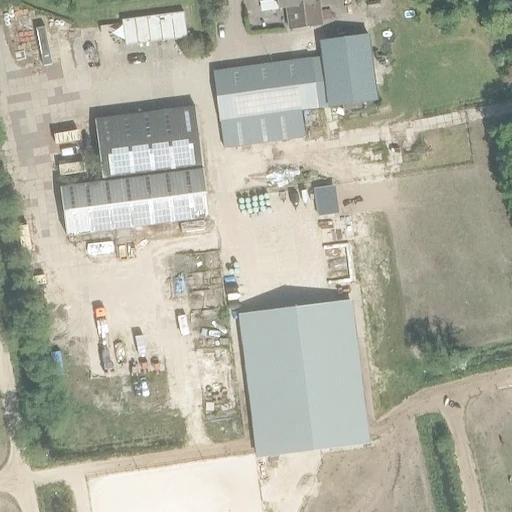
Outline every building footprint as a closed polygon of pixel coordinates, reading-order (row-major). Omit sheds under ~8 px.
[(312,0),(258,0),(258,1),(267,0),(276,0),(278,10),(285,9),(288,30),(321,26),(318,4),(313,4),(312,0)] [(125,47),(187,38),(183,13),(121,21),(125,47)] [(332,57),(318,59),(326,112),(351,109),(353,128),(381,124),(369,35),(330,40),(332,57)] [(212,74),(219,122),(223,149),(303,138),(299,111),(317,108),(311,60),(212,74)] [(93,120),(101,182),(58,188),(64,235),(207,218),(194,108),(93,120)] [(242,169),(246,193),(282,188),(278,163),(242,169)] [(334,185),(313,188),(317,216),(338,213),(338,210),(334,185)] [(257,196),(257,212),(272,212),(272,197),(257,196)]
